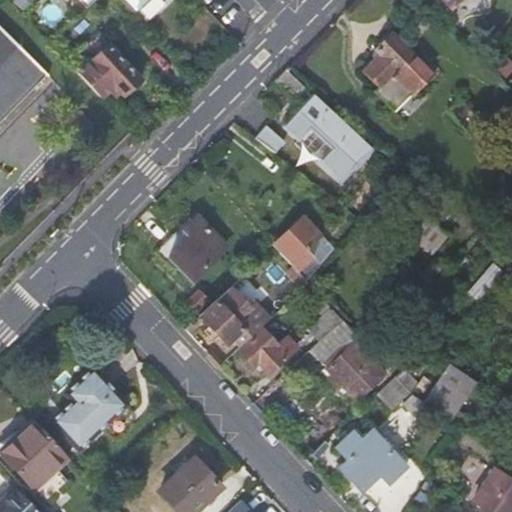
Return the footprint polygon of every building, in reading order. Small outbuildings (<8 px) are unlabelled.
[(93,0),(120,0),(133,13),(146,0),(80,0),(87,7),(93,0)] [(48,75),(0,26),(0,119),(43,76),(45,78),(48,75)] [(375,91),(394,110),(435,70),(393,29),(377,46),(382,51),(367,67),(382,83),(375,91)] [(97,33),(66,63),(101,99),(114,86),(123,96),(141,78),(97,33)] [(295,95),(306,84),(288,66),(277,77),(295,95)] [(296,112),(284,124),(299,138),(310,126),(331,146),(320,158),(340,177),(370,146),(322,100),(315,92),(303,104),(308,109),(301,117),(296,112)] [(303,104),(296,112),(301,117),(308,109),(303,104)] [(228,246),(197,215),(185,227),(191,234),(169,257),(193,281),(228,246)] [(427,215),(409,236),(433,256),(450,234),(427,215)] [(302,217),(273,244),(308,281),(335,249),(302,217)] [(308,281),(292,265),(287,270),(302,287),(307,282),(308,281)] [(308,285),(301,291),(317,308),(315,310),(321,316),(330,307),(308,285)] [(198,286),(185,300),(197,311),(210,298),(198,286)] [(249,309),(229,288),(200,316),(228,345),(234,339),(244,329),(250,335),(281,306),(266,292),(249,309)] [(321,316),(307,329),(319,341),(342,320),(330,307),(321,316)] [(319,360),(327,369),(357,341),(361,338),(343,319),(342,320),(319,341),(309,350),(319,360)] [(234,339),(239,345),(250,335),(244,329),(234,339)] [(263,330),(241,351),(254,366),(258,362),(270,374),(300,346),(290,335),(278,345),(263,330)] [(387,373),(357,341),(327,369),(357,401),(387,373)] [(319,360),(309,350),(284,374),(294,384),(319,360)] [(127,404),(92,365),(61,392),(70,401),(49,421),(76,450),(127,404)] [(449,420),(458,408),(475,384),(450,366),(425,403),(449,420)] [(413,396),(405,405),(419,418),(427,410),(413,396)] [(470,417),(458,408),(449,420),(461,428),(470,417)] [(56,470),(69,458),(31,418),(0,445),(0,454),(45,503),(67,482),(56,470)] [(407,465),(375,429),(361,441),(352,431),(338,444),(349,458),(345,462),(349,466),(346,469),(360,483),(362,480),(368,486),(382,472),(391,481),(407,465)] [(193,511),(221,486),(195,457),(160,489),(181,511),(193,511)] [(489,511),(511,511),(511,465),(501,459),(472,501),(489,511)] [(436,486),(426,479),(420,488),(430,495),(436,486)] [(37,511),(13,486),(0,499),(0,511),(37,511)] [(226,511),(250,511),(238,500),(226,511)]
